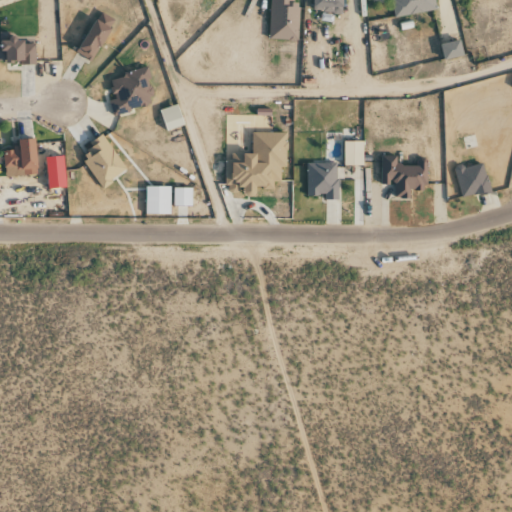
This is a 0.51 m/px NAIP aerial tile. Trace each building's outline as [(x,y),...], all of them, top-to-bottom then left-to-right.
[(270,0),(269,40),(299,40),(299,0),(270,0)] [(312,0),(312,12),(343,13),(343,0),(312,0)] [(392,0),(395,17),(436,11),(434,0),(392,0)] [(94,62),(116,20),(100,11),(78,54),(94,62)] [(0,63),(36,63),(36,43),(20,43),(20,36),(0,35),(0,63)] [(445,60),(465,56),(462,40),(442,44),(445,60)] [(111,75),(113,101),(110,101),(111,112),(153,109),(150,72),(111,75)] [(185,126),(178,104),(161,110),(167,131),(185,126)] [(287,133),(253,133),(252,154),(227,154),(227,193),(244,193),(244,197),(258,197),(258,189),(274,189),(274,182),(281,182),(281,168),(286,168),(287,133)] [(102,188),(128,170),(105,138),(79,156),(102,188)] [(39,174),(36,139),(20,141),(21,148),(3,150),(6,177),(39,174)] [(364,142),(344,141),(344,166),(364,166),(364,142)] [(395,198),(410,199),(410,191),(426,191),(427,165),(399,164),(399,157),(381,156),(381,184),(395,185),(395,198)] [(67,188),(65,157),(47,157),(48,189),(67,188)] [(454,170),(462,199),(491,192),(483,162),(454,170)] [(307,196),(325,196),(325,200),(338,200),(337,163),(307,163),(307,196)] [(146,215),(171,215),(171,187),(146,187),(146,215)] [(193,188),(174,188),(174,206),(192,206),(193,188)] [(185,207),(175,206),(175,216),(185,216),(185,207)]
